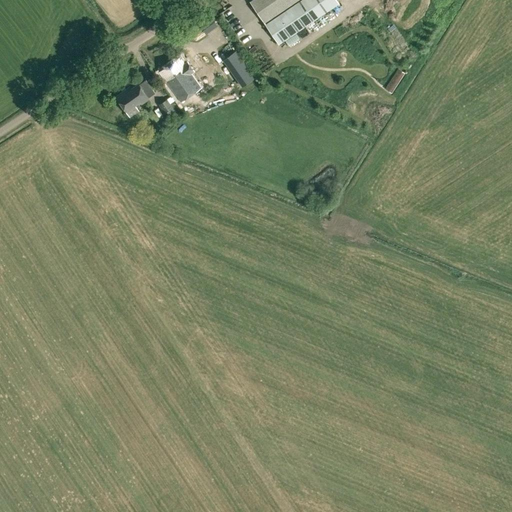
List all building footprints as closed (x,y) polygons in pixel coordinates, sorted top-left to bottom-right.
[(265,21),(296,0),(252,0),(251,1),(265,21)] [(279,43),(339,2),(337,0),(301,0),(266,24),(279,43)] [(237,79),(250,70),(236,51),(224,60),(237,79)] [(181,101),(201,87),(192,73),(195,71),(188,61),(185,63),(180,57),(159,71),(181,101)] [(131,117),(139,111),(136,107),(156,93),(146,80),(126,94),(125,92),(117,97),(131,117)] [(395,87),(389,83),(385,88),(392,93),(395,87)] [(167,117),(176,111),(167,99),(159,104),(167,117)]
